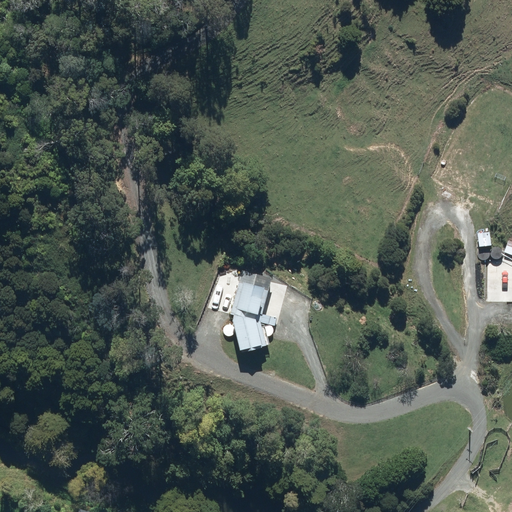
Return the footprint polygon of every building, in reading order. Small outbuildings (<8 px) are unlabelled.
[(511,173),(511,106),(484,91),(434,183),(489,214),(511,173)] [(447,224),(437,223),(436,240),(446,241),(447,224)] [(488,232),(475,233),(476,248),(488,247),(488,232)] [(511,254),(511,243),(506,241),(502,253),(511,256),(511,254)] [(276,318),(260,313),(269,277),(240,271),(228,318),(235,353),(265,350),(276,318)]
